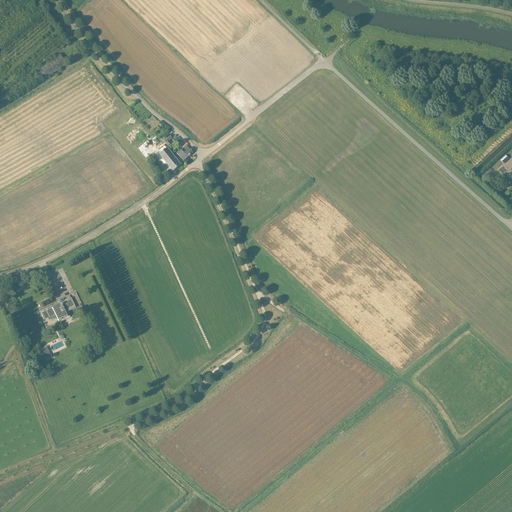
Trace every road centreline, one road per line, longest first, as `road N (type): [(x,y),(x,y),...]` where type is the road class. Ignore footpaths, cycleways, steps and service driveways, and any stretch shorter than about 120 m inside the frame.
road 1 (unclassified): [(133,434),(135,423),(182,401),(262,326),(263,308),(196,161)]
road 2 (unclassified): [(511,228),(324,62)]
road 3 (unclassified): [(0,275),(99,230),(196,161)]
road 4 (unclassified): [(202,156),(116,77),(58,0)]
road 5 (track): [(142,203),(210,348)]
road 6 (unclassified): [(202,156),(324,62)]
